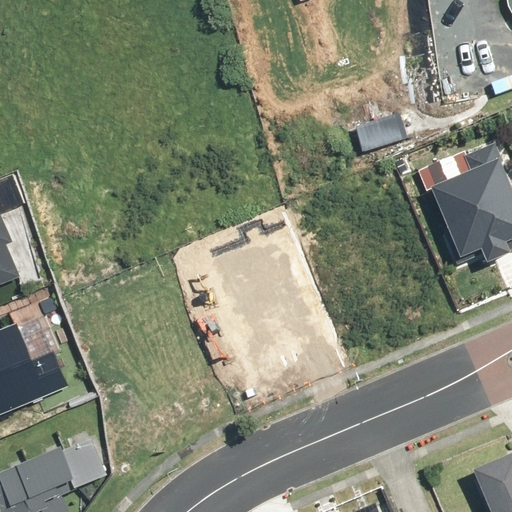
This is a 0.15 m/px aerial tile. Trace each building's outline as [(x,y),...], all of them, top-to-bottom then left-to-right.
[(511,180),(503,159),(434,187),(464,258),(485,249),(491,263),(511,254),(511,180)] [(0,291),(24,282),(9,245),(15,243),(2,211),(0,212),(0,291)] [(40,311),(0,328),(0,420),(75,388),(40,311)] [(0,511),(71,511),(62,489),(75,483),(78,489),(110,476),(95,438),(66,450),(64,447),(1,473),(6,485),(0,487),(0,511)] [(511,511),(511,450),(476,466),(495,511),(511,511)]
